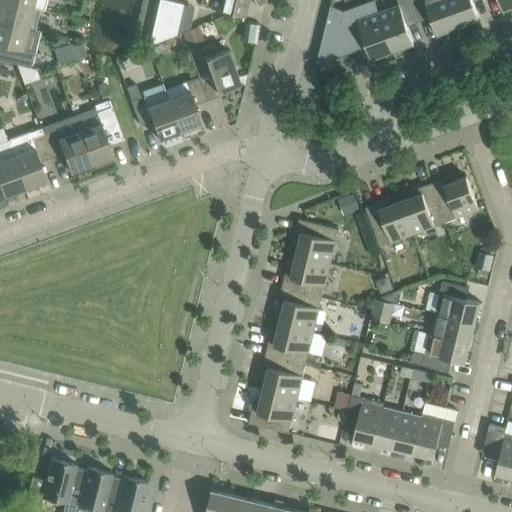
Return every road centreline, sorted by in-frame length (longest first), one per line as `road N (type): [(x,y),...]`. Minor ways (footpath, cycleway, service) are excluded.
road 1 (residential): [(199,446),(267,158)]
road 2 (residential): [(451,508),(511,253)]
road 3 (unclassified): [(451,508),(199,446)]
road 4 (residential): [(0,239),(238,153)]
road 5 (unclassified): [(199,446),(0,397)]
road 6 (residential): [(511,50),(383,99),(395,140)]
road 7 (residential): [(267,158),(304,0)]
road 8 (residential): [(267,158),(333,162),(395,140)]
road 9 (residential): [(511,235),(469,112)]
